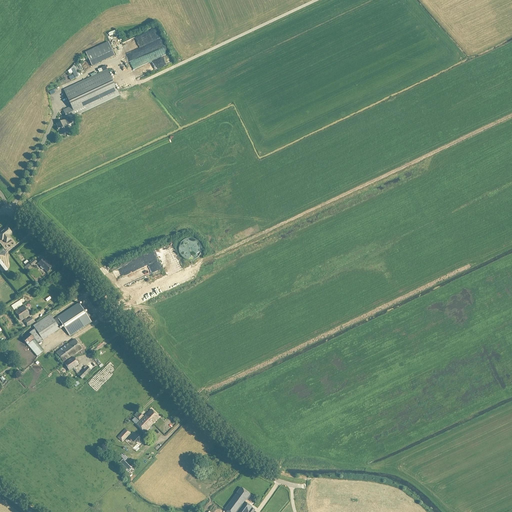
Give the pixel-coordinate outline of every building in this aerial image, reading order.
[(108,42),(85,52),(92,66),(115,55),(108,42)] [(161,54),(166,50),(163,44),(146,54),(148,56),(146,57),(145,55),(140,57),(143,62),(140,63),(136,56),(137,56),(133,50),(129,53),(137,67),(161,54)] [(75,65),(70,67),(74,76),(78,74),(75,65)] [(63,110),(67,119),(65,121),(65,120),(61,122),(62,122),(60,123),(60,122),(56,124),(58,128),(57,128),(59,130),(61,135),(70,131),(67,125),(72,123),(70,118),(119,95),(107,70),(64,90),(71,106),(63,110)] [(11,233),(10,232),(7,227),(0,232),(0,238),(1,240),(3,239),(6,243),(6,242),(7,243),(8,243),(11,241),(10,239),(8,235),(11,233)] [(162,267),(168,264),(165,255),(161,256),(160,253),(157,254),(162,267)] [(149,274),(159,269),(159,268),(155,261),(152,261),(152,255),(150,254),(142,259),(144,261),(144,264),(140,264),(140,262),(139,261),(137,261),(134,262),(134,267),(131,262),(130,262),(130,264),(133,269),(135,269),(135,272),(140,272),(140,268),(142,271),(144,270),(144,272),(145,274),(149,274)] [(43,258),(38,264),(41,266),(40,267),(43,270),(43,269),(47,272),(52,267),(43,258)] [(27,269),(31,266),(37,262),(34,259),(29,264),(25,267),(27,269)] [(20,300),(11,306),(14,310),(16,309),(17,310),(15,312),(20,320),(29,314),(24,306),(18,310),(17,308),(22,304),(20,300)] [(57,317),(60,322),(62,325),(70,336),(91,322),(78,303),(57,317)] [(60,322),(57,317),(53,320),(50,315),(33,326),(34,328),(29,333),(34,339),(33,340),(36,343),(42,339),(42,340),(59,329),(58,328),(62,325),(60,322)] [(35,322),(31,317),(24,321),(27,327),(35,322)] [(29,333),(22,339),(27,345),(37,356),(43,351),(36,343),(33,340),(34,339),(29,333)] [(74,339),(66,346),(72,355),(81,349),(74,339)] [(72,355),(66,346),(62,348),(56,353),(63,361),(72,355)] [(64,364),(69,371),(78,364),(73,357),(64,364)] [(87,366),(78,375),(82,379),(91,370),(87,366)] [(151,409),(143,418),(148,422),(150,420),(153,423),(159,417),(151,409)] [(139,420),(144,416),(140,412),(136,417),(139,420)] [(136,425),(138,426),(143,431),(144,432),(153,423),(150,420),(148,422),(143,418),(140,421),(136,425)] [(131,434),(126,429),(117,437),(123,442),(131,434)] [(125,441),(136,452),(145,443),(133,432),(125,441)] [(241,487),(224,510),(227,511),(253,511),(255,510),(252,507),(245,502),(247,499),(248,499),(251,496),(250,494),(241,487)]
